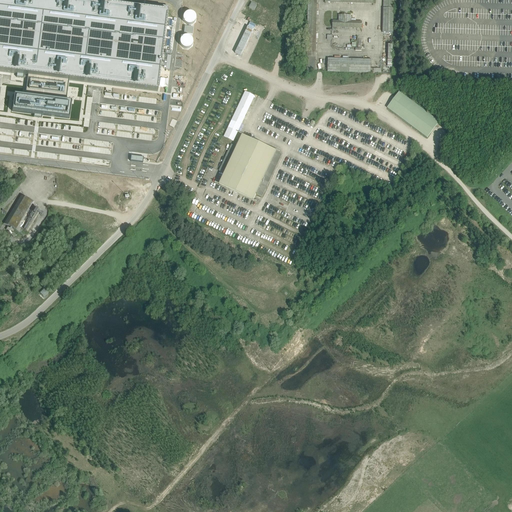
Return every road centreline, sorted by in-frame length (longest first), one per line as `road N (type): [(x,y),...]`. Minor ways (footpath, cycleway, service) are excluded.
road 1 (unclassified): [(135,216),(241,0)]
road 2 (unknown): [(165,163),(245,202),(301,124)]
road 3 (unclassified): [(0,336),(29,320),(135,216)]
